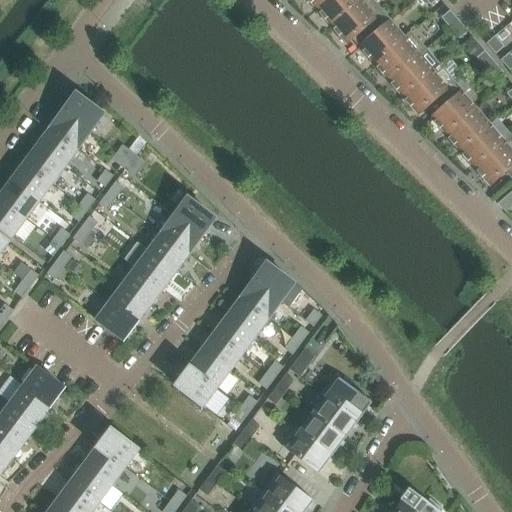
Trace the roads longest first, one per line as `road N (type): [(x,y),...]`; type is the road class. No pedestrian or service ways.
road 1 (residential): [(252,0),(511,252)]
road 2 (residential): [(266,234),(67,48)]
road 3 (residential): [(414,409),(345,306),(266,234)]
road 4 (residential): [(266,234),(120,386)]
road 5 (residential): [(120,386),(8,511)]
road 6 (residential): [(120,386),(15,312)]
road 7 (residential): [(484,511),(414,409)]
road 8 (residential): [(348,511),(414,409)]
